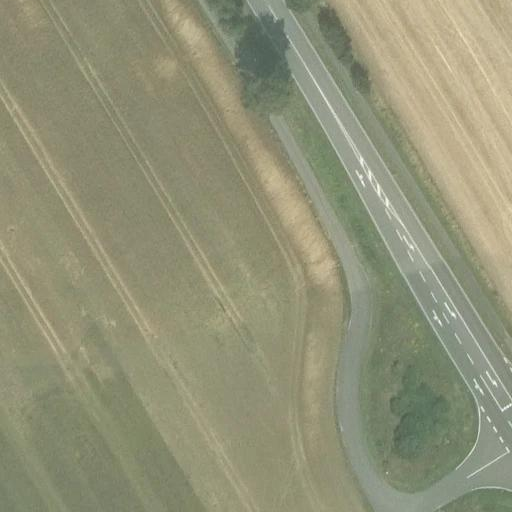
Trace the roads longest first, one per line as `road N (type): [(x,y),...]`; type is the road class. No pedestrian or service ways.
road 1 (residential): [(388,511),(353,445),(347,403),(362,286),(202,0)]
road 2 (primary): [(264,0),(511,418)]
